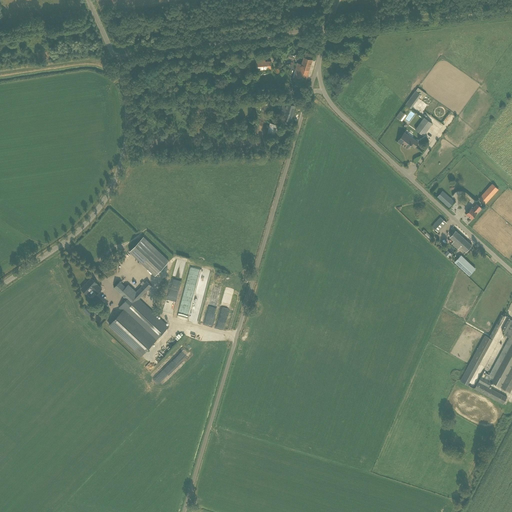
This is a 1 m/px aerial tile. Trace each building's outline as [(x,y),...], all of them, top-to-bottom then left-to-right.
[(305,84),(306,79),(312,59),(304,57),(301,64),(298,63),(296,69),(296,70),(294,77),(293,77),(292,80),(305,84)] [(256,70),(271,69),(270,62),(255,63),(256,70)] [(411,108),(421,95),(415,91),(405,104),(411,108)] [(283,101),(283,102),(280,113),(284,114),(282,120),(291,122),(296,105),(283,101)] [(401,111),(396,117),(400,120),(405,114),(401,111)] [(432,123),(424,117),(415,129),(423,135),(432,123)] [(277,138),(280,125),(270,123),(267,135),(277,138)] [(403,145),(408,149),(411,144),(415,147),(418,143),(404,132),(398,140),(404,144),(403,145)] [(479,198),(479,199),(485,204),(498,189),(492,184),(479,198)] [(442,191),(437,197),(449,208),(454,201),(442,191)] [(466,214),(471,219),(477,213),(481,208),(477,204),(472,209),(471,208),(466,214)] [(438,232),(446,223),(440,217),(432,226),(438,232)] [(455,231),(450,237),(454,241),(452,243),(458,249),(460,246),(466,252),(472,245),(455,231)] [(130,251),(155,275),(169,261),(143,237),(130,251)] [(475,269),(463,258),(460,255),(455,262),(469,275),(475,269)] [(174,274),(182,275),(184,264),(177,262),(174,274)] [(101,289),(99,286),(97,284),(91,278),(81,289),(87,294),(92,289),(97,294),(101,289)] [(139,299),(151,287),(152,286),(147,281),(136,291),(129,284),(126,287),(120,281),(115,287),(127,299),(119,307),(123,310),(155,341),(168,327),(139,299)] [(89,317),(91,314),(85,308),(83,310),(89,317)] [(155,341),(123,310),(109,326),(141,356),(155,341)] [(494,336),(505,316),(502,315),(491,334),(494,336)] [(484,372),(478,382),(489,387),(491,382),(511,343),(511,320),(508,318),(502,331),(504,332),(503,334),(509,337),(489,375),(484,372)] [(479,364),(492,339),(485,336),(472,360),(479,364)] [(511,366),(511,343),(491,382),(501,387),(511,366)] [(511,366),(501,387),(510,392),(511,387),(511,366)] [(507,397),(489,387),(478,382),(475,389),(503,404),(507,397)]
